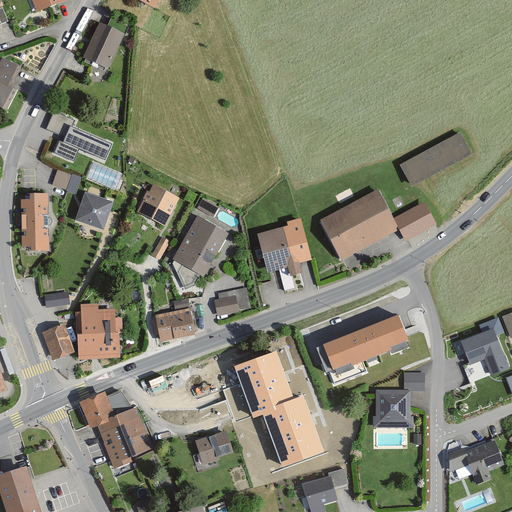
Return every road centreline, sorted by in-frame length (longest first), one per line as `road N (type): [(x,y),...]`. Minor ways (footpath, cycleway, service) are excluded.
road 1 (tertiary): [(51,405),(408,263)]
road 2 (tertiary): [(17,144),(2,211),(2,263),(9,304),(51,405)]
road 3 (residential): [(438,437),(436,339),(408,263)]
road 4 (tertiary): [(90,0),(17,144)]
road 5 (tertiary): [(408,263),(511,176)]
